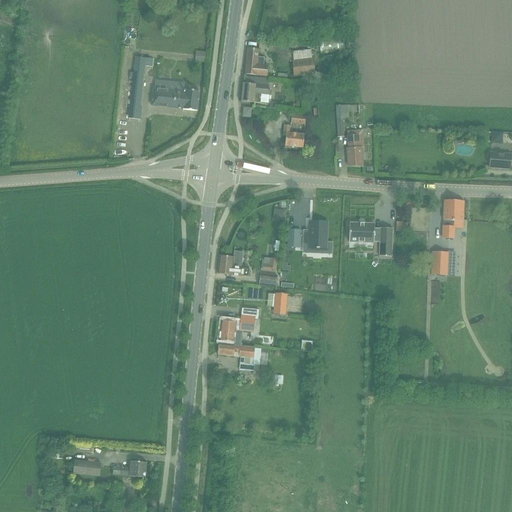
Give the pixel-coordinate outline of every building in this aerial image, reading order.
[(310,51),(329,52),(329,42),(310,41),(310,51)] [(263,58),(257,58),(257,49),(247,48),(244,74),(266,76),(267,66),(262,66),(263,58)] [(283,50),(283,59),(302,59),(302,50),(283,50)] [(153,59),(135,57),(128,119),(140,120),(142,108),(140,108),(144,66),(152,67),(153,59)] [(313,62),(293,64),(294,76),(314,74),(313,62)] [(243,84),(241,102),(260,104),(261,94),(270,95),(270,93),(268,92),(268,90),(273,91),(273,87),(269,86),(269,79),(244,76),(244,84),(243,84)] [(185,92),(180,92),(153,89),(151,106),(183,109),(183,110),(197,111),(199,91),(185,90),(185,92)] [(343,104),(337,105),(339,137),(346,136),(343,104)] [(243,117),(250,118),(251,109),(244,108),(243,117)] [(305,125),(306,116),(292,115),(291,123),(305,125)] [(291,126),(284,125),(283,136),(285,136),(284,146),(303,148),(304,135),(290,133),(291,126)] [(481,142),(493,142),(493,131),(481,131),(481,142)] [(362,166),(361,152),(363,151),(363,145),(359,146),(358,136),(347,136),(348,148),(347,149),(348,165),(348,166),(363,167),(363,166),(362,166)] [(511,154),(491,153),(489,168),(510,169),(510,160),(511,160),(511,154),(511,155),(511,154)] [(464,201),(456,201),(444,200),(442,241),(454,241),(455,229),(462,230),(464,201)] [(264,219),(276,219),(276,208),(264,208),(264,219)] [(303,233),(303,247),(313,248),(316,248),(316,249),(319,249),(319,248),(327,248),(327,242),(328,222),(310,222),(309,230),(309,233),(303,233)] [(350,223),(349,242),(374,243),(374,242),(380,242),(381,229),(374,229),(374,224),(365,224),(359,223),(359,224),(350,223)] [(380,242),(380,248),(392,249),(392,229),(381,228),(381,229),(380,242)] [(288,229),(287,247),(300,247),(300,230),(288,229)] [(233,257),(219,256),(217,274),(248,278),(249,270),(241,269),(242,253),(234,252),(235,249),(234,249),(233,257)] [(432,252),(432,275),(447,276),(448,253),(432,252)] [(260,274),(258,286),(275,288),(277,276),(260,274)] [(274,299),(272,318),(284,320),(286,300),(274,299)] [(221,321),(219,341),(234,343),(235,330),(254,332),(255,319),(258,319),(259,310),(243,309),(242,316),(241,316),(240,323),(221,321)] [(252,365),(254,348),(219,344),(217,355),(233,357),(234,353),(239,353),(238,357),(241,357),(240,364),(252,365)] [(261,384),(270,384),(270,375),(262,375),(261,384)] [(100,477),(101,464),(74,461),(73,474),(100,477)] [(145,478),(146,463),(131,461),(130,468),(113,467),(112,475),(129,476),(129,477),(145,478)]
